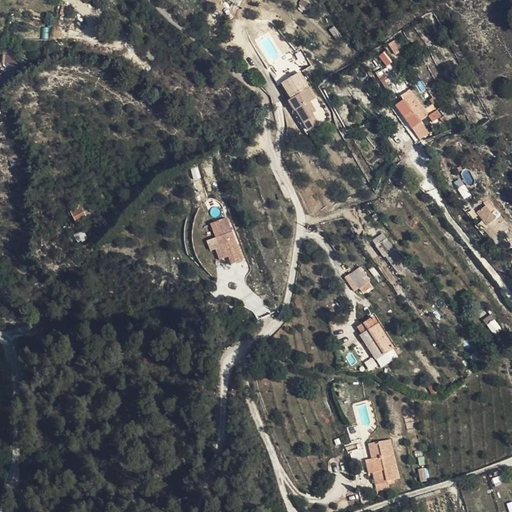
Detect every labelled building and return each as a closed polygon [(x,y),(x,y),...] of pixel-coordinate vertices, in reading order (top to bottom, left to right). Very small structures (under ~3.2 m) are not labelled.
[(335,26),(329,30),(335,39),(341,35),(335,26)] [(385,52),(379,55),(385,65),(391,62),(385,52)] [(379,63),(371,68),(384,91),(391,87),(379,63)] [(404,127),(413,120),(412,118),(421,111),(405,86),(396,92),(398,96),(387,102),(404,127)] [(302,119),(299,121),(304,130),(315,122),(309,112),(313,109),(308,100),(313,97),(308,88),(289,100),(295,110),(296,109),(302,119)] [(293,111),(299,121),(302,119),(296,109),(295,110),(293,111)] [(434,109),(425,115),(429,120),(438,115),(434,109)] [(411,140),(422,133),(413,120),(404,127),(411,140)] [(74,199),(59,213),(68,222),(82,209),(74,199)] [(481,199),(475,205),(499,230),(509,220),(499,209),(495,213),(481,199)] [(225,220),(213,225),(218,239),(213,240),(219,257),(224,255),(229,268),(242,263),(225,220)] [(75,226),(68,234),(76,240),(82,233),(75,226)] [(372,245),(380,255),(389,247),(382,237),(372,245)] [(389,247),(380,255),(388,264),(390,262),(397,256),(389,247)] [(397,256),(390,262),(396,270),(403,264),(397,256)] [(341,273),(352,289),(359,282),(362,280),(351,264),(341,273)] [(359,282),(352,289),(355,294),(363,287),(359,282)] [(475,323),(481,318),(483,316),(480,312),(471,318),(475,323)] [(365,314),(349,323),(352,331),(350,332),(363,358),(383,346),(365,314)] [(489,328),(481,318),(475,323),(482,333),(489,328)] [(486,342),(481,347),(485,352),(491,348),(486,342)] [(395,475),(401,473),(385,435),(374,439),(380,453),(370,456),(363,459),(368,471),(373,469),(380,489),(392,485),(390,480),(396,477),(395,475)] [(365,443),(370,456),(380,453),(374,439),(365,443)] [(422,459),(415,461),(420,473),(425,471),(422,459)]
